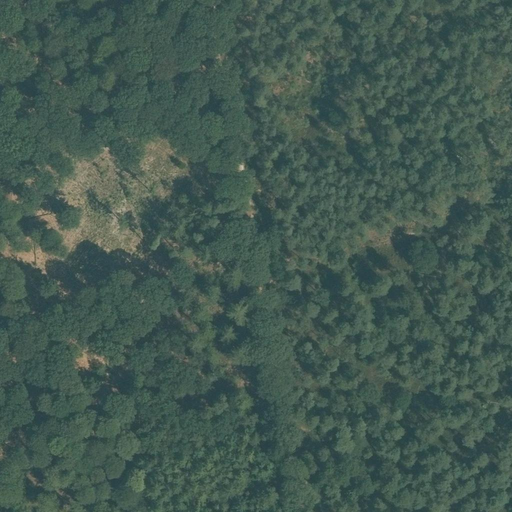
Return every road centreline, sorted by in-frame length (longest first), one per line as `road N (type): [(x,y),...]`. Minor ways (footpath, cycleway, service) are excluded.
road 1 (track): [(300,511),(212,0)]
road 2 (track): [(257,250),(0,372)]
